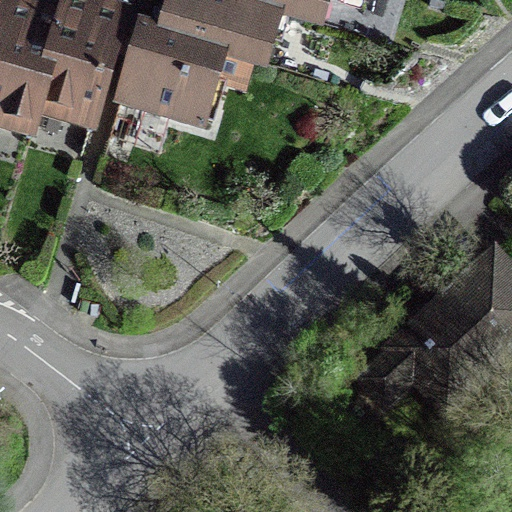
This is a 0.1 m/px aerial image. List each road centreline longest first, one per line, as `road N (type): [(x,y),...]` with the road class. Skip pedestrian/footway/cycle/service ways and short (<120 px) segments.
road 1 (residential): [(213,382),(511,101)]
road 2 (residential): [(144,445),(0,327)]
road 3 (residential): [(213,382),(335,511)]
